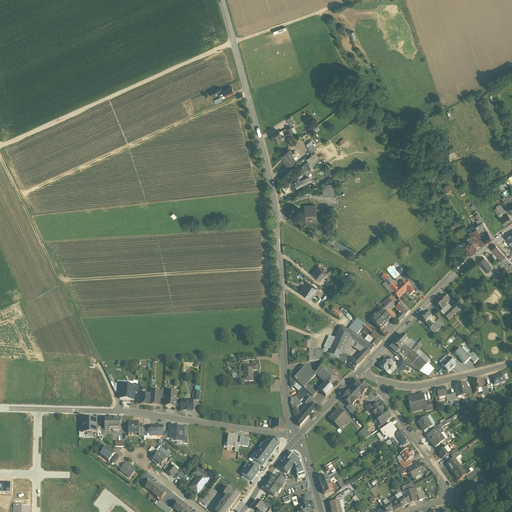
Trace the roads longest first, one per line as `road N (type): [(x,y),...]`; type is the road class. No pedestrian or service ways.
road 1 (tertiary): [(221,0),(274,204),(286,405),(297,439)]
road 2 (track): [(372,0),(234,42),(0,146)]
road 3 (track): [(0,155),(120,411)]
road 4 (unclassified): [(297,439),(120,411),(37,409)]
road 5 (track): [(511,72),(434,113),(387,115),(346,68),(327,14)]
road 6 (tertiary): [(511,229),(448,278),(360,371)]
road 7 (residential): [(380,382),(448,492),(405,511)]
road 8 (track): [(276,217),(374,278),(392,302)]
road 9 (residential): [(380,382),(417,386),(511,363)]
